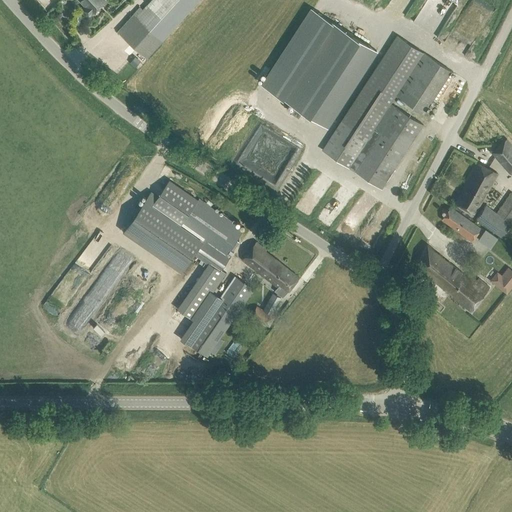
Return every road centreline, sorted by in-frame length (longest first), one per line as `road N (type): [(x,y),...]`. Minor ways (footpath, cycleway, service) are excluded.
road 1 (unclassified): [(375,279),(140,124),(9,0)]
road 2 (tertiary): [(400,407),(0,403)]
road 3 (unclassified): [(375,279),(450,134)]
road 4 (unclassified): [(400,407),(401,337),(375,279)]
road 5 (track): [(511,19),(450,134)]
